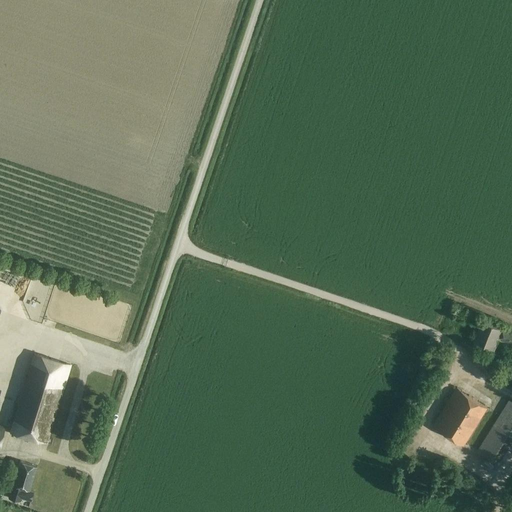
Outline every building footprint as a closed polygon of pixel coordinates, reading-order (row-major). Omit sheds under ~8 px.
[(37,276),(29,274),(26,283),(34,285),(37,276)] [(511,331),(496,325),(482,320),(473,343),(493,351),(499,338),(511,343),(511,331)] [(10,432),(37,440),(46,443),(70,365),(34,354),(10,432)] [(433,425),(442,430),(464,444),(487,406),(457,387),(433,425)] [(478,451),(498,464),(511,442),(511,400),(510,399),(478,451)] [(432,472),(432,469),(432,466),(431,463),(429,460),(427,457),(425,455),(421,453),(419,453),(416,452),(412,452),(409,453),(406,455),(403,457),(401,459),(400,462),(398,465),(398,469),(398,472),(399,475),(401,479),(403,481),(406,484),(409,485),(412,486),(415,486),(418,486),(421,485),(424,484),(427,481),(429,479),(431,475),(432,472)] [(8,498),(14,499),(20,501),(21,497),(31,500),(33,491),(29,490),(36,465),(20,460),(8,498)]
